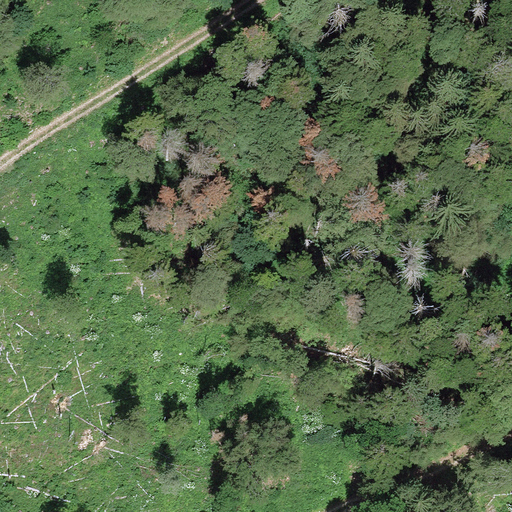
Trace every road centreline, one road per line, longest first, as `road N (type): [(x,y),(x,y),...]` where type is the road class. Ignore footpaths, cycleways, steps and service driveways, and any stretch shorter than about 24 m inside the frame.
road 1 (track): [(0,167),(252,0)]
road 2 (track): [(511,437),(349,511)]
